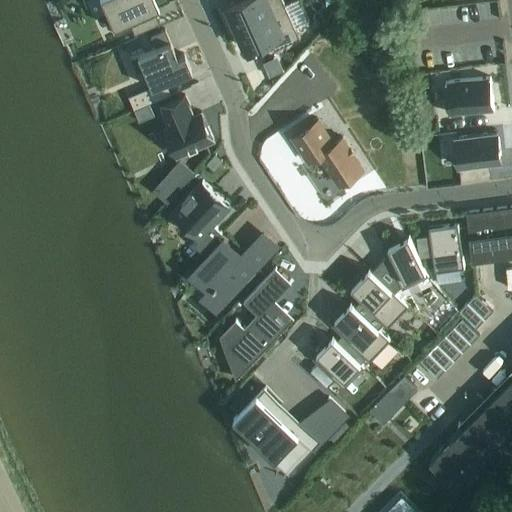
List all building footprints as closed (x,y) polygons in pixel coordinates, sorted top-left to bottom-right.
[(158,8),(154,0),(99,0),(104,10),(106,15),(107,15),(113,28),(128,21),(134,34),(159,23),(153,10),(158,8)] [(237,0),(227,5),(236,27),(285,5),(283,0),(237,0)] [(285,5),(236,27),(246,49),(270,38),(275,49),(300,37),(285,5)] [(154,47),(129,58),(136,75),(143,71),(150,87),(164,81),(191,70),(184,53),(176,57),(164,29),(149,36),(154,47)] [(490,77),(445,83),(449,115),(494,109),(490,77)] [(150,87),(127,97),(133,110),(170,94),(164,81),(150,87)] [(169,127),(165,129),(177,156),(214,139),(201,112),(193,116),(184,95),(160,106),(169,127)] [(149,104),(134,111),(138,121),(153,115),(149,104)] [(342,137),(335,142),(318,118),(290,137),(306,161),(318,153),(339,185),(363,169),(342,137)] [(455,138),(458,167),(501,162),(497,132),(455,138)] [(215,154),(206,163),(213,170),(222,161),(215,154)] [(178,158),(165,174),(179,186),(193,171),(178,158)] [(202,181),(174,212),(179,217),(178,223),(187,233),(194,231),(199,235),(192,242),(203,253),(222,232),(212,223),(228,205),(202,181)] [(511,254),(511,206),(466,211),(472,259),(511,254)] [(457,223),(430,227),(436,271),(464,267),(457,223)] [(346,232),(340,242),(350,247),(356,238),(346,232)] [(409,235),(383,249),(402,288),(429,275),(409,235)] [(430,235),(417,237),(420,257),(433,255),(430,235)] [(222,242),(190,276),(195,280),(209,294),(203,301),(211,309),(214,312),(233,292),(266,257),(253,245),(244,255),(245,255),(239,260),(236,257),(236,256),(222,242)] [(236,320),(221,336),(225,339),(251,363),(283,330),(267,315),(275,307),(270,302),(289,282),(276,269),(277,268),(276,267),(244,301),(257,314),(245,326),(236,318),(235,319),(236,320)] [(369,268),(349,289),(388,327),(408,305),(369,268)] [(476,294),(459,311),(476,328),(493,311),(476,294)] [(351,302),(331,323),(370,360),(390,339),(351,302)] [(462,318),(420,361),(437,378),(479,335),(462,318)] [(333,336),(312,357),(344,387),(365,366),(333,336)] [(511,376),(429,460),(456,486),(511,429),(511,376)] [(259,391),(236,416),(292,470),(322,438),(267,385),(260,392),(259,391)] [(341,417),(326,432),(334,440),(349,424),(341,417)] [(468,476),(449,496),(455,501),(476,479),(471,475),(469,477),(468,476)] [(418,511),(401,495),(384,511),(418,511)]
